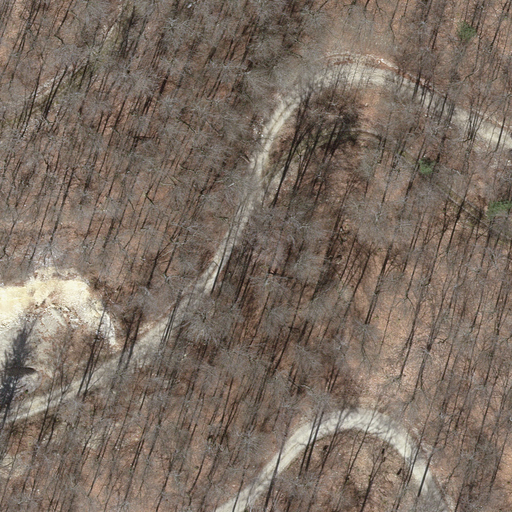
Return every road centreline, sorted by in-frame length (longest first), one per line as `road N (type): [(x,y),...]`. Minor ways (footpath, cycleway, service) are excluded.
road 1 (track): [(0,411),(155,361),(238,254),(270,137),(293,94),(316,76),(359,71),(404,87),(511,147)]
road 2 (track): [(511,238),(407,153),(372,135),(326,138),(284,165),(254,199)]
road 3 (track): [(447,511),(406,430),(367,402),(314,416),(240,511)]
road 4 (track): [(0,116),(114,49),(134,0)]
